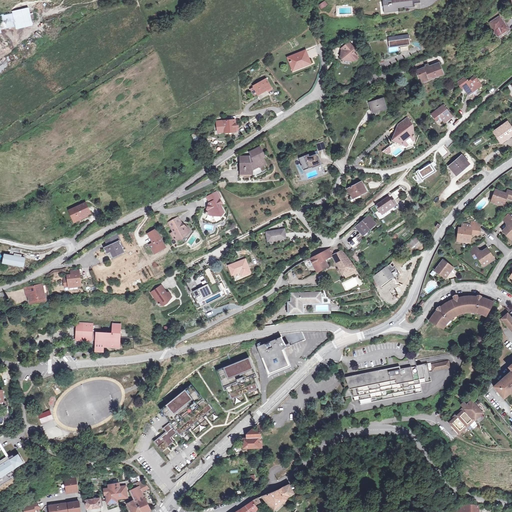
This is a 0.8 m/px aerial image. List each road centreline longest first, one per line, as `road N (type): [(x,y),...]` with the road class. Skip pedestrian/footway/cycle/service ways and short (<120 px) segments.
road 1 (residential): [(317,93),(163,201),(0,288)]
road 2 (tertiary): [(511,502),(460,491),(402,430),(372,428),(329,439),(281,482),(222,511)]
road 3 (secondary): [(170,503),(312,362),(343,342)]
road 4 (residential): [(341,164),(381,171),(412,164),(511,78)]
road 5 (residential): [(328,243),(288,266),(273,291),(165,354)]
road 6 (secondary): [(394,318),(449,220),(511,162)]
road 7 (residential): [(343,342),(336,330),(306,326),(165,354)]
road 8 (residential): [(165,354),(22,368)]
